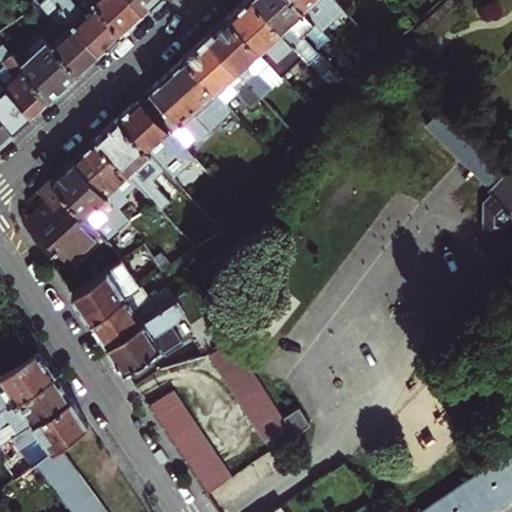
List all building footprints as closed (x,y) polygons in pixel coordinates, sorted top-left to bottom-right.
[(105,51),(60,0),(50,0),(45,5),(59,20),(46,31),(53,38),(83,72),(96,60),(105,51)] [(78,0),(60,0),(105,51),(118,39),(127,30),(100,0),(80,0),(79,1),(78,0)] [(140,0),(100,0),(127,30),(138,20),(149,9),(140,0)] [(158,0),(140,0),(149,9),(159,0),(158,0)] [(246,0),(241,5),(230,15),(281,70),(304,49),(259,0),(246,0)] [(259,0),(304,49),(323,71),(333,61),(318,45),(304,30),(316,19),(298,0),(259,0)] [(298,0),(316,19),(325,30),(348,9),(340,0),(298,0)] [(281,70),(230,15),(220,24),(209,34),(263,95),(285,74),(281,70)] [(325,30),(316,19),(304,30),(318,45),(329,34),(325,30)] [(263,95),(209,34),(198,44),(187,54),(228,100),(233,105),(242,115),(263,95)] [(53,38),(24,64),(55,97),(69,85),(83,72),(53,38)] [(0,56),(9,66),(0,74),(0,75),(37,115),(47,105),(50,102),(55,97),(24,64),(5,43),(0,48),(0,56)] [(228,100),(187,54),(163,75),(142,95),(163,117),(174,108),(199,136),(201,138),(212,127),(211,125),(206,120),(228,100)] [(0,113),(18,133),(37,115),(0,75),(0,113)] [(189,146),(163,117),(142,95),(129,106),(119,115),(170,171),(174,177),(198,156),(189,146)] [(233,105),(228,100),(206,120),(211,125),(233,105)] [(511,162),(507,167),(447,110),(439,102),(421,121),(488,185),(487,188),(490,190),(482,199),(477,232),(510,230),(511,227),(511,162)] [(174,108),(163,117),(189,146),(199,136),(174,108)] [(0,113),(0,149),(18,133),(0,113)] [(96,136),(136,180),(152,198),(157,203),(169,193),(158,181),(170,171),(119,115),(108,125),(96,136)] [(84,147),(75,155),(121,205),(130,196),(124,190),(136,180),(96,136),(84,147)] [(121,205),(75,155),(63,166),(51,177),(101,232),(107,238),(131,217),(121,205)] [(91,241),(101,232),(51,177),(38,189),(46,199),(36,209),(28,217),(67,258),(89,240),(91,241)] [(185,234),(153,255),(161,268),(196,246),(185,234)] [(82,301),(90,314),(141,282),(137,277),(122,255),(73,288),(82,301)] [(107,339),(176,295),(168,284),(150,295),(141,282),(90,314),(99,327),(107,339)] [(115,351),(125,365),(161,341),(153,331),(177,315),(183,304),(176,295),(107,339),(115,351)] [(209,351),(218,365),(241,350),(233,338),(209,351)] [(0,367),(0,404),(54,369),(45,356),(37,344),(0,367)] [(218,365),(226,376),(249,361),(241,350),(218,365)] [(249,361),(226,376),(233,388),(256,373),(249,361)] [(54,369),(0,404),(0,429),(6,437),(13,432),(71,394),(63,383),(54,369)] [(152,399),(176,384),(168,373),(145,388),(152,399)] [(256,373),(233,388),(241,399),(264,384),(256,373)] [(152,399),(160,411),(184,396),(176,384),(152,399)] [(264,384),(241,399),(249,411),(272,397),(264,384)] [(71,394),(13,432),(33,462),(37,460),(58,443),(88,421),(81,409),(71,394)] [(184,396),(160,411),(167,422),(191,407),(184,396)] [(272,397),(249,411),(256,422),(279,407),(272,397)] [(300,407),(297,402),(282,412),(285,417),(300,407)] [(167,422),(174,433),(198,418),(191,407),(167,422)] [(279,407),(256,422),(263,433),(286,419),(285,417),(282,412),(279,407)] [(311,419),(300,407),(285,417),(286,419),(294,431),(311,419)] [(198,418),(174,433),(181,443),(204,428),(198,418)] [(294,431),(286,419),(263,433),(271,446),(294,431)] [(181,443),(189,455),(212,439),(204,428),(181,443)] [(212,439),(189,455),(196,466),(219,450),(212,439)] [(59,488),(76,511),(107,511),(58,443),(37,460),(59,488)] [(511,445),(423,507),(426,511),(487,511),(511,495),(511,445)] [(196,466),(203,478),(227,462),(219,450),(196,466)] [(33,462),(16,475),(38,504),(59,488),(37,460),(33,462)] [(211,490),(235,473),(227,462),(203,478),(211,490)] [(332,467),(315,479),(321,488),(339,477),(332,467)] [(76,511),(59,488),(38,504),(44,511),(76,511)] [(377,497),(358,510),(359,511),(389,511),(390,511),(377,497)] [(290,511),(283,501),(266,511),(290,511)]
